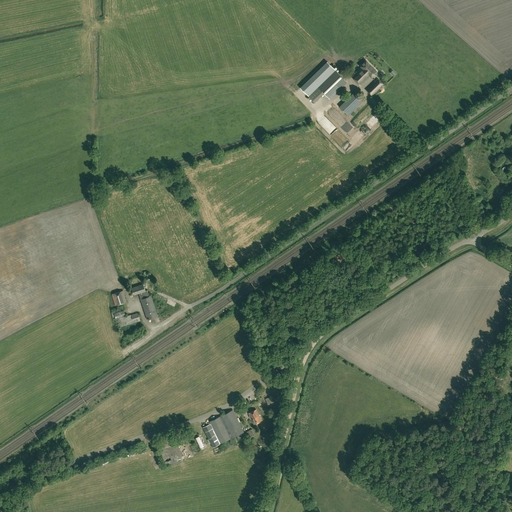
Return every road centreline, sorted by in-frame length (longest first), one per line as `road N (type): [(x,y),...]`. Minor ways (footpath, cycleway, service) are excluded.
road 1 (unclassified): [(0,488),(238,399),(470,238)]
road 2 (track): [(313,343),(270,511)]
